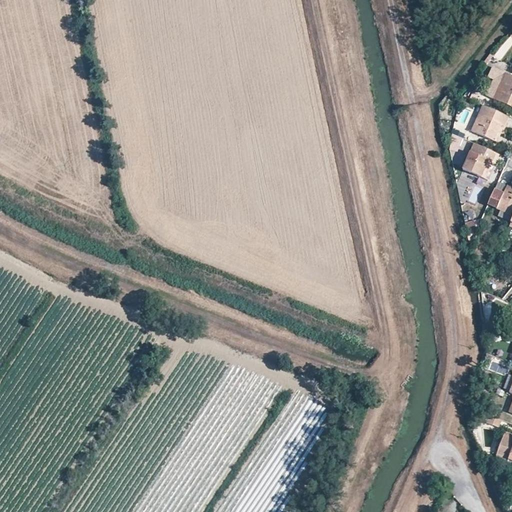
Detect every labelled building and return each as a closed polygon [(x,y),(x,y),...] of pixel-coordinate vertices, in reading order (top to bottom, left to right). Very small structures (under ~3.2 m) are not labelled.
[(511,76),(505,74),(494,100),(511,107),(511,76)] [(483,106),(472,132),(497,143),(509,118),(483,106)] [(497,155),(474,144),(463,169),(486,179),(494,163),(497,155)] [(495,190),(504,194),(506,189),(497,185),(495,190)] [(511,188),(507,186),(506,189),(504,194),(497,209),(511,216),(511,188)] [(488,206),(497,209),(504,194),(495,190),(488,206)] [(485,214),(481,223),(488,226),(492,217),(485,214)] [(475,221),(465,224),(467,233),(476,230),(475,221)] [(489,416),(486,424),(499,429),(502,421),(489,416)] [(511,435),(505,433),(496,456),(509,461),(511,462),(511,435)] [(509,461),(496,456),(495,460),(507,465),(509,461)]
